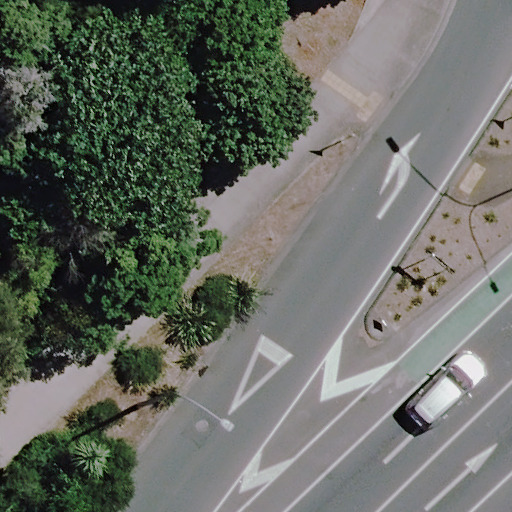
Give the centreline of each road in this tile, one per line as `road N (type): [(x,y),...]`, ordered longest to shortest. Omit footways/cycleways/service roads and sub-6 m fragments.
road 1 (primary): [(143,511),(296,332),(511,22)]
road 2 (primary): [(377,511),(511,386)]
